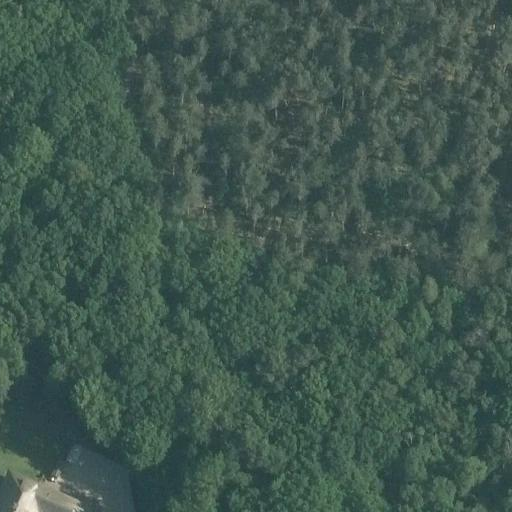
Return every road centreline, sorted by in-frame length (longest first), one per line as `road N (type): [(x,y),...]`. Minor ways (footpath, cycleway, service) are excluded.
road 1 (track): [(142,238),(147,0)]
road 2 (track): [(0,61),(142,238)]
